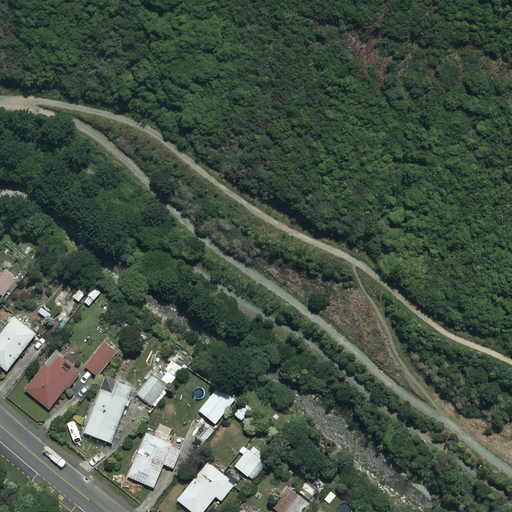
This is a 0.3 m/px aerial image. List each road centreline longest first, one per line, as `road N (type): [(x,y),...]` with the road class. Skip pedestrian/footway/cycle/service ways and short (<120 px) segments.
road 1 (track): [(0,105),(69,106),(147,129),(260,214),(358,263),(440,328),(511,362)]
road 2 (track): [(7,103),(92,132),(205,239),(441,420)]
road 3 (residential): [(0,424),(104,511)]
